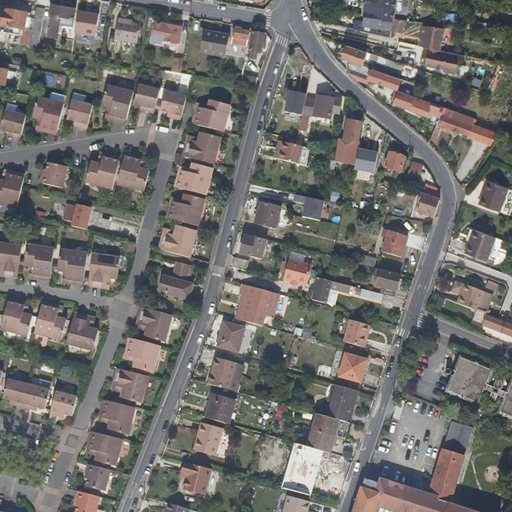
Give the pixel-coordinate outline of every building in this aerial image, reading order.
[(355,22),(353,30),(390,38),(391,32),(393,20),(395,0),(366,0),(364,16),(362,24),(355,22)] [(53,5),(48,36),(57,37),(60,24),(74,26),(77,9),(53,5)] [(44,9),(36,8),(33,30),(30,46),(38,47),(44,9)] [(0,11),(0,31),(23,35),(22,45),(30,46),(33,30),(24,29),(27,13),(7,10),(7,12),(0,11)] [(476,22),(446,18),(445,27),(475,30),(476,22)] [(116,19),(113,39),(124,42),(138,44),(140,26),(125,23),(125,20),(116,19)] [(395,21),(393,20),(391,32),(400,34),(402,22),(395,21)] [(180,44),(183,27),(167,24),(156,22),(152,42),(164,44),(164,41),(180,44)] [(248,47),(249,42),(248,41),(250,32),(236,29),(233,44),(248,47)] [(423,29),(419,47),(424,48),(439,51),(444,30),(435,29),(423,29)] [(208,53),(212,32),(206,31),(203,52),(208,53)] [(231,35),(212,32),(208,53),(227,56),(231,35)] [(251,51),(250,57),(256,57),(257,51),(262,52),(265,34),(254,32),(251,50),(251,51)] [(366,52),(342,44),(338,58),(361,66),(364,58),(366,52)] [(439,51),(424,48),(422,58),(427,59),(426,66),(442,70),(442,71),(454,74),(456,66),(462,67),(464,57),(452,54),(439,51)] [(388,60),(366,52),(364,58),(386,66),(388,60)] [(183,60),(175,58),(172,71),(181,72),(183,60)] [(399,64),(388,60),(386,66),(385,69),(400,75),(403,65),(399,64)] [(496,97),(506,66),(499,65),(490,95),(496,97)] [(321,75),(311,73),(308,86),(308,89),(317,90),(321,75)] [(242,83),(256,86),(257,76),(243,74),(242,83)] [(308,89),(308,86),(290,82),(286,103),(304,107),(308,89)] [(155,111),(161,88),(140,83),(135,102),(142,103),(146,104),(145,108),(155,111)] [(128,117),(135,90),(108,84),(103,103),(109,105),(113,106),(111,113),(128,117)] [(53,88),(51,97),(65,100),(68,91),(53,88)] [(181,118),(187,95),(167,90),(162,108),(168,110),(172,110),(170,114),(181,118)] [(87,95),(74,92),(72,101),(85,104),(87,95)] [(420,100),(398,92),(394,105),(426,117),(428,114),(435,117),(437,114),(440,115),(444,108),(421,100),(420,100)] [(314,105),(312,115),(328,117),(329,111),(337,112),(340,97),(315,93),(315,97),(311,97),(310,104),(314,105)] [(42,123),(59,127),(65,100),(51,97),(38,94),(33,113),(39,115),(43,116),(42,123)] [(196,124),(222,131),(229,103),(209,99),(208,104),(207,108),(200,107),(196,124)] [(76,126),(87,129),(93,106),(85,104),(72,101),(68,119),(73,121),(77,122),(76,126)] [(191,123),(196,124),(200,107),(207,108),(208,104),(196,102),(191,123)] [(106,117),(126,122),(128,117),(111,113),(113,106),(109,105),(106,117)] [(444,108),(440,115),(443,116),(438,128),(444,130),(445,127),(454,131),(469,137),(473,127),(452,119),(455,112),(444,108)] [(10,136),(20,138),(26,115),(6,110),(1,128),(8,130),(11,131),(10,136)] [(473,125),(475,120),(455,112),(452,119),(473,127),(473,125)] [(303,114),(300,129),(307,131),(309,116),(303,114)] [(36,126),(57,132),(59,127),(42,123),(43,116),(39,115),(36,126)] [(346,120),(343,139),(357,143),(360,125),(346,120)] [(487,130),(473,125),(473,127),(469,137),(468,139),(481,144),(486,131),(487,130)] [(445,127),(444,130),(443,134),(452,137),(454,131),(445,127)] [(187,156),(214,163),(220,136),(201,131),(200,137),(199,142),(191,140),(187,156)] [(494,134),(486,131),(481,144),(489,147),(494,134)] [(188,135),(182,155),(187,156),(191,140),(199,142),(200,137),(188,135)] [(278,139),(274,157),(279,158),(284,140),(278,139)] [(279,158),(301,163),(305,146),(284,140),(279,158)] [(335,148),(331,167),(339,168),(343,148),(335,146),(335,148)] [(101,153),(98,164),(101,165),(103,158),(120,162),(121,158),(101,153)] [(147,159),(126,153),(125,158),(142,163),(141,170),(144,171),(147,159)] [(385,170),(398,174),(403,158),(390,154),(385,170)] [(101,165),(98,164),(91,163),(87,182),(114,189),(120,162),(103,158),(101,165)] [(125,158),(118,185),(145,192),(150,172),(144,171),(141,170),(142,163),(125,158)] [(179,187),(206,194),(212,167),(193,162),(192,168),(191,172),(183,171),(179,187)] [(46,175),(41,174),(39,184),(61,190),(66,168),(48,164),(47,171),(46,175)] [(407,178),(418,182),(422,167),(411,164),(407,178)] [(191,172),(192,168),(180,165),(174,186),(179,187),(183,171),(191,172)] [(24,179),(25,175),(4,170),(2,182),(5,183),(7,175),(24,179)] [(362,174),(359,185),(367,187),(370,176),(362,174)] [(23,186),(24,179),(7,175),(5,183),(2,182),(0,181),(0,202),(18,207),(23,186)] [(511,188),(490,180),(481,203),(502,211),(511,188)] [(424,196),(434,200),(436,189),(427,187),(421,195),(424,196)] [(171,218),(198,225),(205,198),(185,193),(184,199),(183,203),(175,202),(171,218)] [(183,203),(184,199),(172,196),(166,217),(171,218),(175,202),(183,203)] [(296,196),(293,217),(319,220),(322,200),(296,196)] [(416,211),(432,216),(436,201),(434,200),(424,196),(422,200),(420,200),(416,211)] [(353,199),(351,207),(366,210),(367,202),(353,199)] [(282,207),(261,202),(257,221),(277,226),(282,207)] [(85,229),(87,230),(92,209),(78,205),(78,206),(68,204),(65,219),(74,221),(73,226),(85,229)] [(163,249),(190,256),(196,229),(177,224),(176,230),(175,234),(167,233),(163,249)] [(175,234),(176,230),(164,227),(158,247),(163,249),(167,233),(175,234)] [(405,236),(381,229),(379,236),(383,237),(380,250),(399,256),(405,236)] [(494,240),(472,232),(468,243),(463,255),(486,263),(494,240)] [(262,259),(268,238),(257,236),(255,237),(246,235),(241,253),(262,259)] [(19,273),(23,246),(0,242),(0,263),(3,263),(2,271),(19,273)] [(126,242),(123,250),(131,253),(133,244),(126,242)] [(51,277),(55,249),(28,246),(25,265),(31,266),(35,266),(34,275),(51,277)] [(85,281),(88,253),(61,250),(58,270),(65,270),(68,271),(68,278),(85,281)] [(107,278),(111,278),(117,279),(120,259),(93,255),(91,263),(89,283),(106,285),(107,278)] [(362,264),(375,267),(377,260),(372,258),(364,256),(362,264)] [(235,258),(232,268),(245,271),(248,261),(235,258)] [(291,282),(298,284),(307,286),(313,265),(289,259),(284,280),(291,282)] [(188,278),(191,265),(178,261),(174,274),(188,278)] [(0,275),(18,278),(19,273),(2,271),(3,263),(0,263),(0,275)] [(30,278),(51,281),(51,277),(34,275),(35,266),(31,266),(30,278)] [(397,291),(400,274),(382,269),(380,275),(377,285),(385,288),(397,291)] [(64,282),(84,285),(85,281),(68,278),(68,271),(65,270),(64,282)] [(321,277),(319,276),(313,299),(327,303),(331,288),(350,293),(352,285),(347,284),(330,279),(321,277)] [(194,285),(164,277),(161,291),(191,299),(194,285)] [(109,290),(111,278),(107,278),(106,285),(89,283),(88,287),(109,290)] [(494,284),(482,279),(478,290),(484,293),(496,297),(501,287),(494,284)] [(274,318),(280,294),(267,290),(243,283),(240,294),(242,294),(237,318),(263,325),(266,316),(274,318)] [(478,290),(464,285),(457,304),(477,312),(484,293),(478,290)] [(361,295),(363,288),(355,286),(353,293),(361,295)] [(373,291),(363,288),(361,295),(382,301),(384,294),(375,292),(373,291)] [(384,294),(395,297),(397,291),(385,288),(384,294)] [(31,305),(10,299),(9,304),(26,308),(24,315),(28,316),(31,305)] [(65,308),(44,303),(43,307),(60,312),(59,319),(62,320),(65,308)] [(9,304),(2,330),(29,337),(34,318),(28,316),(24,315),(26,308),(9,304)] [(136,327),(147,330),(148,326),(142,324),(146,307),(141,306),(136,327)] [(60,312),(43,307),(36,334),(63,341),(68,322),(62,320),(59,319),(60,312)] [(165,341),(173,315),(146,307),(142,324),(148,326),(147,330),(146,336),(165,341)] [(98,314),(77,309),(76,313),(93,317),(91,325),(95,326),(98,314)] [(93,317),(76,313),(69,340),(96,347),(101,328),(95,326),(91,325),(93,317)] [(367,337),(370,326),(352,320),(346,342),(366,348),(369,338),(367,337)] [(511,338),(511,325),(504,323),(500,333),(511,338)] [(223,324),(216,347),(238,353),(244,330),(223,324)] [(125,358),(135,361),(136,357),(129,355),(133,338),(130,337),(125,358)] [(299,337),(296,349),(307,351),(311,341),(299,337)] [(153,372),(160,345),(133,338),(129,355),(136,357),(135,361),(134,367),(153,372)] [(347,355),(340,376),(361,382),(367,361),(347,355)] [(460,355),(445,393),(480,407),(486,391),(491,393),(489,398),(495,401),(497,396),(503,398),(496,414),(511,420),(511,376),(505,392),(500,390),(502,388),(503,384),(500,381),(495,381),(493,385),(494,388),(488,386),(495,370),(460,355)] [(210,374),(207,384),(228,390),(228,388),(234,389),(238,387),(239,383),(236,379),(231,378),(235,363),(214,357),(212,368),(213,368),(212,374),(210,374)] [(44,362),(37,361),(35,368),(42,370),(44,362)] [(112,389),(124,392),(125,388),(117,386),(122,369),(118,368),(112,389)] [(142,403),(149,376),(122,369),(117,386),(125,388),(124,392),(122,398),(142,403)] [(30,385),(9,380),(4,397),(11,399),(15,400),(14,405),(24,408),(30,385)] [(40,406),(47,408),(51,390),(30,385),(24,408),(35,410),(36,406),(40,406)] [(351,408),(355,392),(336,386),(332,402),(329,402),(325,417),(350,423),(354,408),(351,408)] [(57,391),(51,414),(62,417),(63,413),(67,414),(72,415),(77,397),(57,391)] [(213,394),(206,418),(228,424),(235,401),(213,394)] [(100,421),(112,424),(112,420),(105,418),(109,401),(105,400),(100,421)] [(129,434),(136,408),(109,401),(105,418),(112,420),(112,424),(110,429),(129,434)] [(277,405),(273,419),(283,422),(287,408),(277,405)] [(345,440),(350,423),(325,417),(317,414),(312,430),(334,436),(345,440)] [(202,422),(199,434),(202,435),(197,451),(215,456),(224,429),(202,422)] [(454,423),(444,452),(463,458),(472,430),(454,423)] [(308,447),(330,454),(334,436),(312,430),(308,447)] [(88,453),(100,456),(100,452),(93,450),(97,432),(93,431),(88,453)] [(118,466),(125,440),(97,432),(93,450),(100,452),(100,456),(98,462),(118,466)] [(354,511),(363,511),(367,502),(375,505),(395,511),(464,511),(447,506),(463,458),(444,452),(432,488),(417,483),(414,490),(383,479),(377,495),(362,490),(354,511)] [(104,490),(109,469),(87,463),(84,474),(88,475),(87,479),(86,485),(104,490)] [(211,470),(186,463),(182,475),(188,477),(185,489),(204,495),(211,470)] [(95,511),(99,496),(76,490),(74,501),(78,503),(77,506),(75,511),(95,511)] [(282,511),(306,511),(308,506),(287,499),(282,511)] [(373,511),(375,505),(367,502),(363,511),(373,511)]
